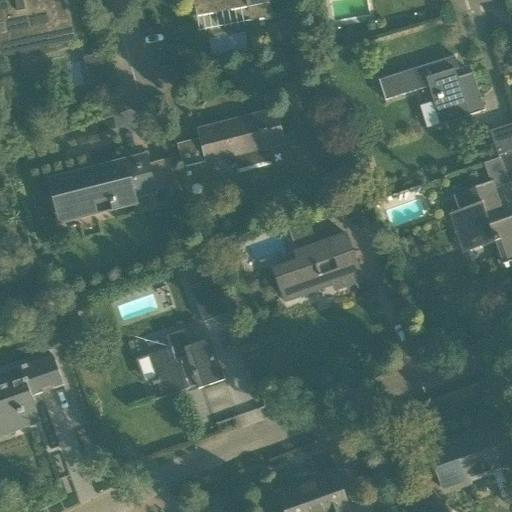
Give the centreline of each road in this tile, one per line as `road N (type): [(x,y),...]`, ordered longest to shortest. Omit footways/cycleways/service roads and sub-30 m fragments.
road 1 (residential): [(123,511),(230,460),(511,355)]
road 2 (residential): [(509,118),(476,0)]
road 3 (residential): [(158,118),(126,0)]
